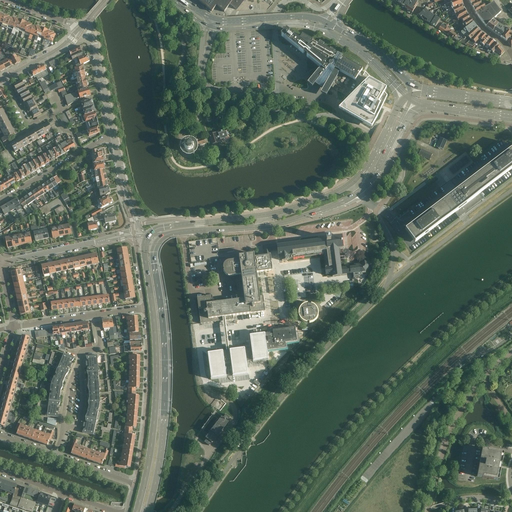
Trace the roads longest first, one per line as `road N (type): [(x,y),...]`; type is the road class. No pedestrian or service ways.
road 1 (track): [(283,511),(392,384),(511,284)]
road 2 (primary): [(147,511),(165,371),(152,258),(160,235)]
road 3 (primary): [(147,235),(156,369),(136,511)]
road 4 (residential): [(511,352),(455,418),(428,508)]
road 5 (residential): [(145,309),(147,392),(134,484)]
road 6 (residential): [(510,55),(474,52),(412,17),(421,0)]
